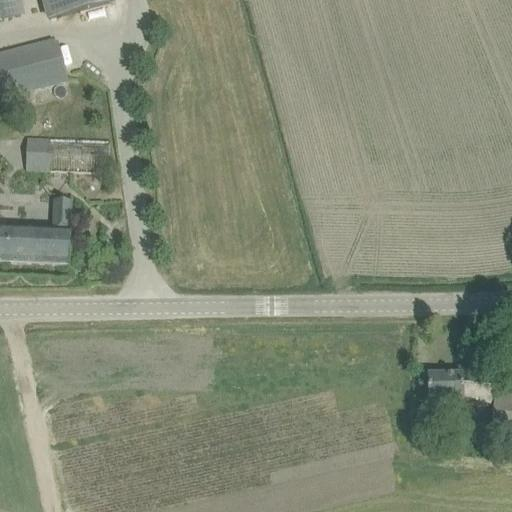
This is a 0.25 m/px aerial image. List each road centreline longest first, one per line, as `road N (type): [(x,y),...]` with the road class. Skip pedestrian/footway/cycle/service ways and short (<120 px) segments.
road 1 (unclassified): [(0,308),(511,302)]
road 2 (unknown): [(142,307),(117,106),(126,0)]
road 3 (track): [(12,308),(54,511)]
road 4 (unknown): [(122,24),(0,44)]
